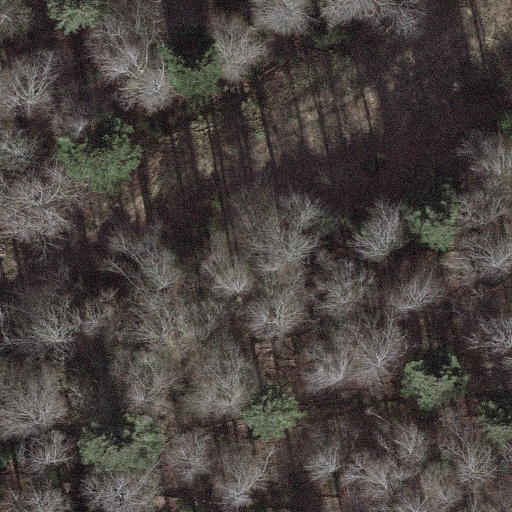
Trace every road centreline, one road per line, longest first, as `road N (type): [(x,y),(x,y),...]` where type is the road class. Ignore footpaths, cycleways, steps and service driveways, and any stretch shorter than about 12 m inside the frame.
road 1 (track): [(511,55),(346,104),(0,277)]
road 2 (track): [(346,104),(511,15)]
